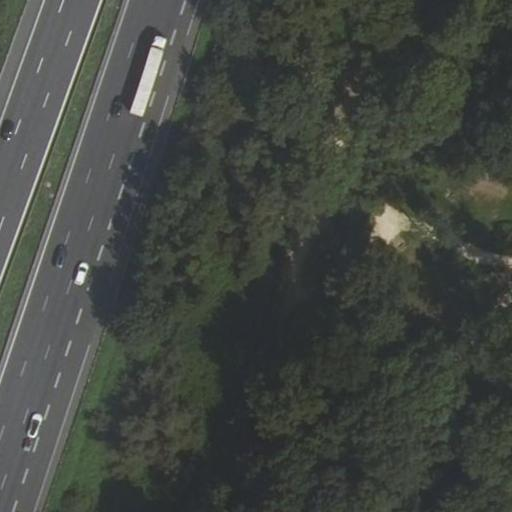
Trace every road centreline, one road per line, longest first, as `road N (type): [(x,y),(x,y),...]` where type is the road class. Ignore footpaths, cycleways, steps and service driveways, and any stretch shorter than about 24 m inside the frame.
road 1 (motorway): [(0,460),(158,0)]
road 2 (motorway): [(76,0),(0,208)]
